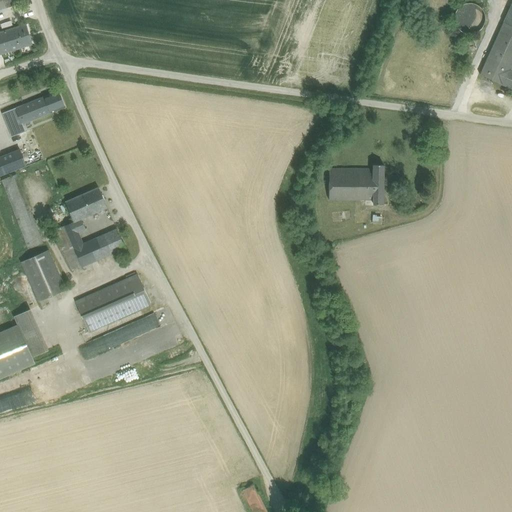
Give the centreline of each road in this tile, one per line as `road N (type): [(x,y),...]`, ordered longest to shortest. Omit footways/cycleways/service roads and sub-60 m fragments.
road 1 (track): [(288,511),(60,59),(0,75)]
road 2 (unclassified): [(511,123),(60,59),(37,0)]
